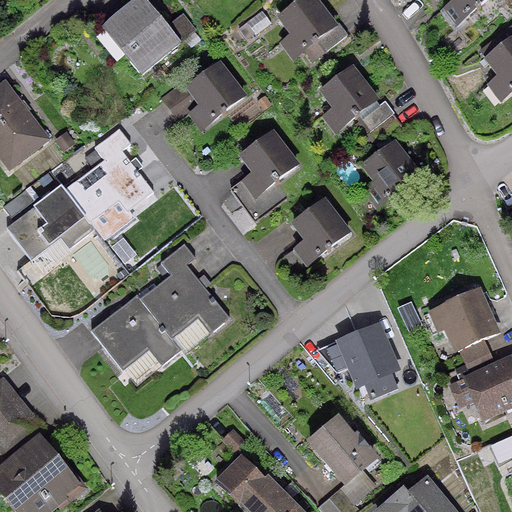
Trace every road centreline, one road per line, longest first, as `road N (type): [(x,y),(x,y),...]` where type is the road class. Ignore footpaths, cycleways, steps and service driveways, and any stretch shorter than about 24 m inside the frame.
road 1 (residential): [(125,467),(469,188)]
road 2 (residential): [(373,0),(449,126),(469,188)]
road 3 (residential): [(0,300),(125,467)]
